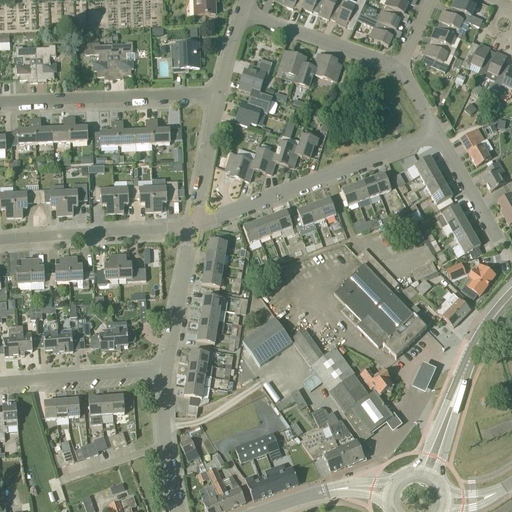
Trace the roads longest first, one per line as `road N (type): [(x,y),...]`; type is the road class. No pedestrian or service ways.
road 1 (residential): [(191,226),(436,137)]
road 2 (residential): [(0,103),(220,93)]
road 3 (residential): [(0,239),(191,226)]
road 4 (residential): [(398,69),(241,13)]
road 5 (residential): [(0,382),(166,370)]
road 6 (residential): [(166,370),(191,226)]
road 7 (residential): [(176,511),(165,444),(166,370)]
road 8 (residential): [(191,226),(220,93)]
